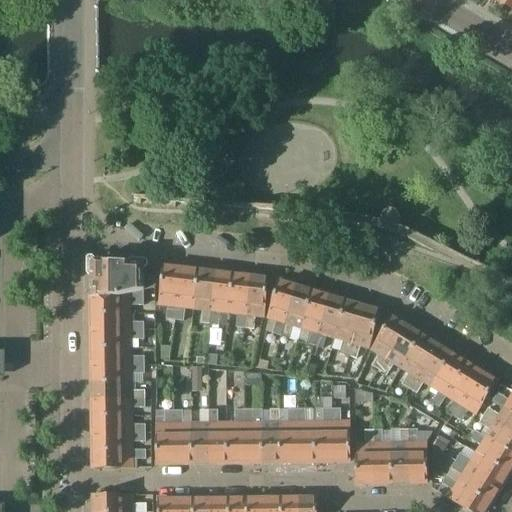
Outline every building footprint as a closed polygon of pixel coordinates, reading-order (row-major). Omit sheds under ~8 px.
[(123,297),(145,291),(156,288),(156,278),(145,277),(145,268),(141,264),(96,261),(92,264),(92,297),(123,297)] [(176,321),(182,269),(164,267),(161,295),(161,306),(169,307),(167,320),(176,321)] [(199,271),(182,269),(176,321),(184,322),(186,309),(195,310),(199,271)] [(217,273),(199,271),(195,310),(204,311),(202,324),(211,325),(217,273)] [(235,275),(217,273),(211,325),(219,326),(221,314),(230,315),(235,275)] [(252,278),(235,275),(230,315),(239,316),(237,328),(246,329),(252,278)] [(270,280),(252,278),(246,329),(254,331),(256,318),(264,319),(267,308),(270,280)] [(274,335),(282,337),(296,287),(279,282),(271,308),(270,320),(277,322),(274,335)] [(314,292),(296,287),(282,337),(290,339),(294,327),(302,330),(314,292)] [(92,297),(92,315),(132,315),(132,306),(145,306),(145,291),(123,297),(92,297)] [(330,297),(314,292),(302,330),(310,333),(307,344),(315,347),(330,297)] [(347,302),(330,297),(315,347),(323,349),(324,348),(332,350),(336,340),(347,302)] [(340,354),(348,356),(364,307),(347,302),(336,340),(343,342),(340,354)] [(381,312),(364,307),(348,356),(356,359),(357,356),(364,358),(367,349),(373,339),(381,312)] [(221,314),(219,326),(228,327),(230,315),(221,314)] [(92,329),(145,329),(145,323),(132,323),(132,315),(92,315),(92,329)] [(372,367),(380,372),(401,337),(408,326),(392,317),(370,352),(378,356),(372,367)] [(401,337),(380,372),(387,376),(394,366),(401,370),(422,335),(408,326),(401,337)] [(92,329),(93,349),(131,348),(131,340),(145,340),(145,329),(92,329)] [(438,345),(422,335),(401,370),(408,375),(403,384),(402,385),(410,390),(438,345)] [(438,345),(410,390),(417,395),(423,384),(431,389),(452,354),(438,345)] [(93,349),(93,366),(145,366),(145,357),(131,357),(131,348),(93,349)] [(452,354),(431,389),(438,393),(427,412),(434,417),(446,398),(468,363),(452,354)] [(468,363),(446,398),(453,403),(447,413),(454,417),(482,372),(468,363)] [(93,383),(132,383),(132,374),(145,374),(145,366),(93,366),(93,383)] [(192,369),(192,381),(203,381),(203,369),(192,369)] [(497,382),(482,372),(454,417),(462,422),(468,412),(476,417),(497,382)] [(93,383),(93,399),(145,400),(145,391),(132,391),(132,383),(93,383)] [(333,387),(334,399),(346,399),(346,387),(333,387)] [(493,401),(504,408),(511,412),(511,395),(509,401),(498,394),(493,401)] [(94,418),(132,417),(132,408),(145,408),(145,400),(93,399),(94,418)] [(316,462),(333,462),(333,410),(332,410),(332,400),(324,400),(324,410),(315,411),(316,462)] [(511,431),(511,412),(504,408),(500,416),(489,409),(485,415),(511,431)] [(341,410),(333,410),(333,462),(351,462),(351,423),(341,423),(341,410)] [(174,463),(174,411),(156,412),(156,464),(174,463)] [(183,411),(174,411),(174,463),(192,463),(191,413),(183,413),(183,411)] [(227,463),(245,463),(244,411),(235,412),(227,412),(227,463)] [(262,411),(253,411),(244,411),(245,463),(263,463),(262,411)] [(280,411),(270,411),(262,411),(263,463),(280,462),(280,411)] [(280,462),(298,462),(297,411),(280,411),(280,462)] [(298,462),(316,462),(315,411),(297,411),(298,462)] [(192,463),(209,463),(209,412),(191,412),(191,413),(192,463)] [(209,412),(209,463),(227,463),(227,412),(218,412),(209,412)] [(491,431),(486,438),(511,454),(511,431),(485,415),(479,424),(491,431)] [(94,418),(94,435),(145,434),(145,425),(132,425),(132,417),(94,418)] [(409,431),(410,483),(428,483),(427,443),(434,434),(433,433),(417,433),(417,431),(416,431),(416,418),(409,418),(409,431)] [(374,484),(374,431),(365,431),(365,444),(356,444),(356,456),(357,456),(357,484),(374,484)] [(374,431),(374,484),(392,483),(392,443),(391,443),(383,444),(383,431),(374,431)] [(401,431),(401,437),(391,437),(391,443),(392,443),(392,483),(410,483),(409,431),(401,431)] [(510,474),(511,470),(511,454),(486,438),(475,431),(470,439),(481,446),(476,453),(510,474)] [(94,451),(133,451),(133,442),(145,442),(145,434),(94,435),(94,451)] [(440,437),(434,447),(442,452),(448,442),(440,437)] [(145,450),(133,451),(94,451),(95,469),(133,469),(133,460),(146,459),(145,450)] [(501,489),(510,474),(476,453),(472,461),(461,454),(456,461),(501,489)] [(462,476),(458,483),(491,504),(501,489),(456,461),(452,469),(462,476)] [(486,511),(491,504),(458,483),(447,476),(442,484),(453,491),(448,498),(470,511),(486,511)] [(95,496),(94,511),(146,511),(146,505),(134,505),(133,495),(95,496)] [(317,511),(318,498),(299,499),(298,511),(317,511)] [(193,511),(193,499),(176,500),(176,511),(193,511)] [(211,511),(211,499),(193,499),(193,511),(211,511)] [(228,511),(229,499),(211,499),(211,511),(228,511)] [(246,511),(247,499),(229,499),(228,511),(246,511)] [(264,511),(264,499),(247,499),(246,511),(264,511)] [(281,511),(281,499),(264,499),(264,511),(281,511)] [(298,511),(299,499),(281,499),(281,511),(298,511)] [(176,511),(176,500),(158,500),(158,511),(176,511)]
